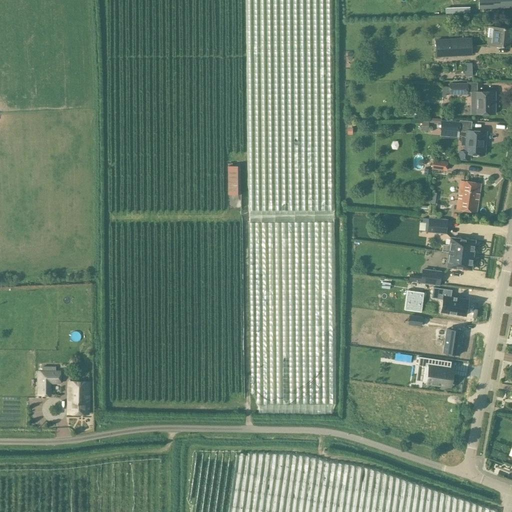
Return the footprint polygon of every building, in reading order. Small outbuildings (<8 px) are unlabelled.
[(511,0),(484,0),(485,8),(485,9),(511,7),(511,0)] [(486,45),(509,47),(510,29),(488,27),(486,45)] [(472,39),(436,41),(437,57),(472,55),(472,39)] [(465,63),(465,76),(473,76),(472,63),(465,63)] [(448,95),(468,95),(468,83),(448,83),(448,95)] [(475,114),(495,114),(495,92),(475,92),(475,114)] [(440,132),(459,133),(460,122),(441,121),(440,132)] [(458,160),(470,161),(471,154),(484,155),(485,132),(466,131),(465,151),(459,150),(458,160)] [(432,169),(446,171),(447,162),(433,160),(432,169)] [(227,166),(228,195),(240,195),(240,166),(227,166)] [(456,209),(476,212),(480,184),(461,181),(456,209)] [(248,193),(248,209),(301,210),(301,199),(296,199),(296,191),(294,191),(295,184),(291,183),(290,196),(286,196),(286,201),(280,201),(280,206),(268,206),(268,203),(262,203),(263,199),(254,198),(255,194),(248,193)] [(427,232),(446,234),(447,219),(428,217),(427,232)] [(313,219),(283,225),(286,229),(289,245),(287,243),(289,249),(292,249),(293,255),(285,256),(288,274),(292,273),(293,278),(297,284),(296,275),(309,273),(308,268),(304,271),(302,260),(308,267),(306,255),(303,256),(302,250),(303,252),(301,239),(304,238),(310,233),(316,232),(313,219)] [(449,253),(473,256),(475,241),(451,238),(450,246),(443,245),(442,252),(449,253)] [(447,267),(471,270),(473,256),(449,253),(447,267)] [(421,283),(439,285),(440,272),(422,270),(421,283)] [(464,315),(467,299),(448,297),(449,289),(433,287),(431,298),(443,299),(441,312),(464,315)] [(410,316),(409,324),(421,326),(422,318),(410,316)] [(447,329),(443,352),(459,355),(462,331),(447,329)] [(449,374),(449,370),(438,368),(439,360),(419,357),(418,365),(429,367),(426,382),(450,386),(452,375),(449,374)] [(37,396),(51,396),(51,389),(50,389),(50,384),(60,384),(60,371),(37,371),(37,396)] [(67,413),(88,414),(89,382),(68,382),(67,413)] [(411,391),(399,391),(399,394),(400,394),(400,401),(407,401),(410,401),(417,402),(416,407),(427,410),(423,425),(425,426),(424,428),(430,430),(431,427),(438,429),(444,406),(434,403),(436,397),(411,391)]
